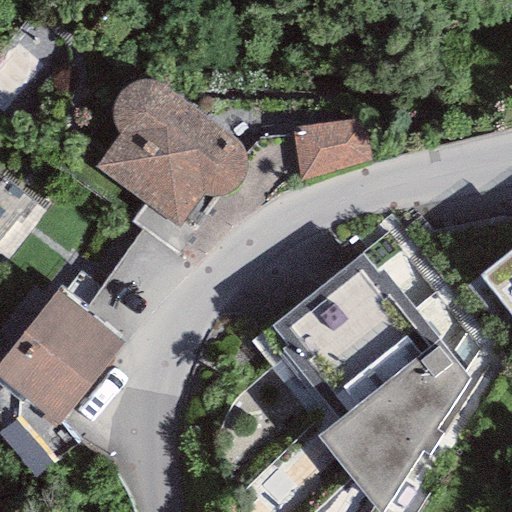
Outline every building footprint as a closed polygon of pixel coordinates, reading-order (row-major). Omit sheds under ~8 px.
[(118,134),(93,168),(177,230),(203,195),(225,196),(240,184),(248,163),(241,143),(157,81),(133,84),(117,97),(112,115),(118,134)] [(366,119),(293,132),(301,178),(374,165),(366,119)] [(9,172),(0,181),(0,243),(14,255),(53,213),(9,172)] [(387,234),(250,341),(321,432),(316,436),(381,511),(384,511),(422,451),(429,454),(442,435),(435,428),(468,379),(461,373),(478,350),(387,234)] [(511,247),(476,274),(511,322),(511,247)] [(57,293),(0,362),(0,379),(57,426),(122,346),(57,293)]
